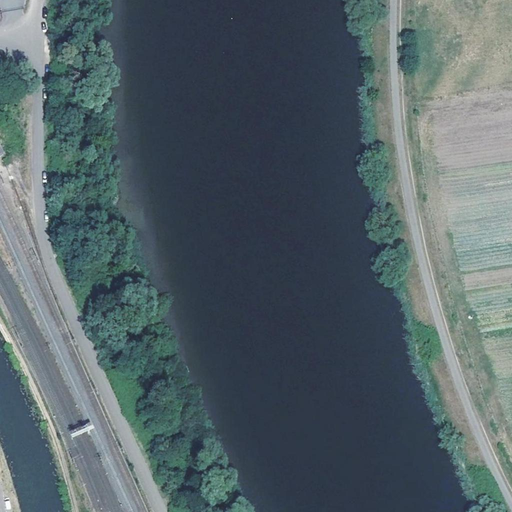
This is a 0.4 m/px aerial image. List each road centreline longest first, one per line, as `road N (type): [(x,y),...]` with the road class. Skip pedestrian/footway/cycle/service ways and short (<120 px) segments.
road 1 (unclassified): [(30,36),(41,198),(60,290),(158,511)]
road 2 (track): [(0,319),(52,427),(76,511)]
